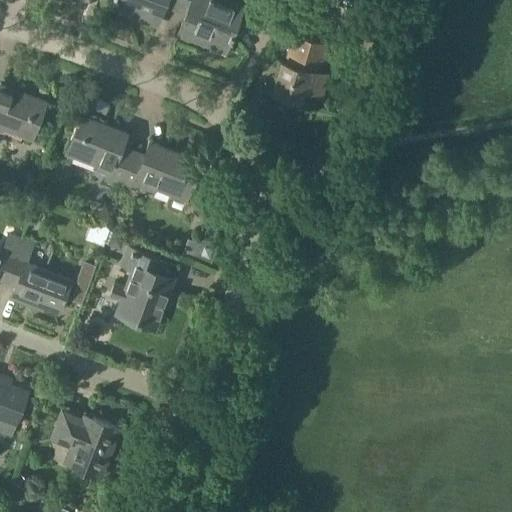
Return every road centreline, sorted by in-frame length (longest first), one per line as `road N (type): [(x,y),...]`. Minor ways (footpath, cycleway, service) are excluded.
road 1 (residential): [(258,194),(310,167),(339,137),(377,0)]
road 2 (residential): [(219,109),(0,22)]
road 3 (residential): [(204,409),(258,194)]
road 4 (residential): [(204,409),(0,329)]
